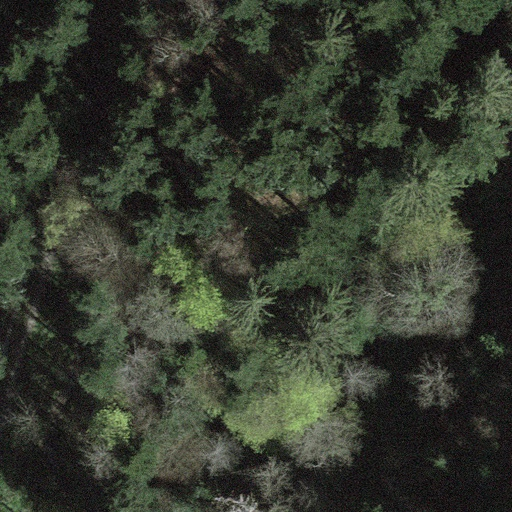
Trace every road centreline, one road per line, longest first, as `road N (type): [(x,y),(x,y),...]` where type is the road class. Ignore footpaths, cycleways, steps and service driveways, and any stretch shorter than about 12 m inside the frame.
road 1 (track): [(0,452),(19,403),(102,0)]
road 2 (track): [(319,511),(345,457),(511,220)]
